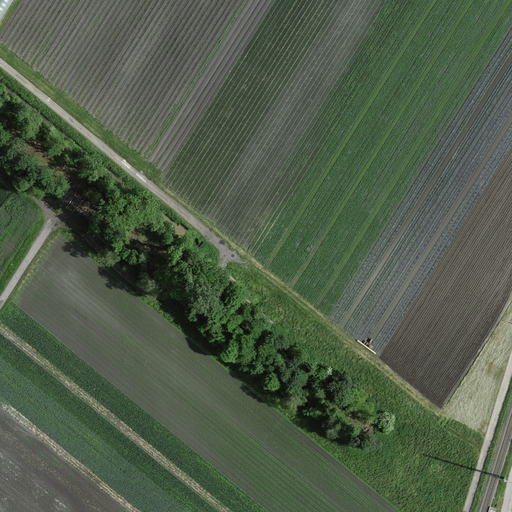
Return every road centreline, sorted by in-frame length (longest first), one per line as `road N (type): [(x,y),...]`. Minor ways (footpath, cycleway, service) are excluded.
road 1 (track): [(481,451),(231,254),(197,288),(163,302),(0,170)]
road 2 (track): [(231,254),(0,60)]
road 3 (track): [(462,511),(511,355)]
